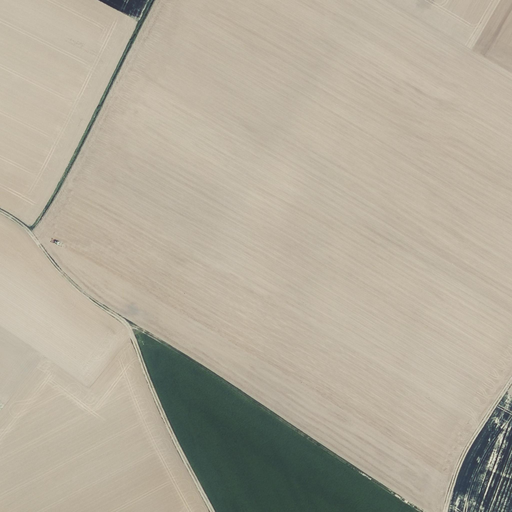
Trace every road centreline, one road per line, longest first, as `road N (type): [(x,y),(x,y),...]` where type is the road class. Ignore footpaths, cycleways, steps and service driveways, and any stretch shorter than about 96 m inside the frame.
road 1 (track): [(0,213),(30,228),(72,288),(424,511)]
road 2 (track): [(123,320),(162,418),(213,511)]
